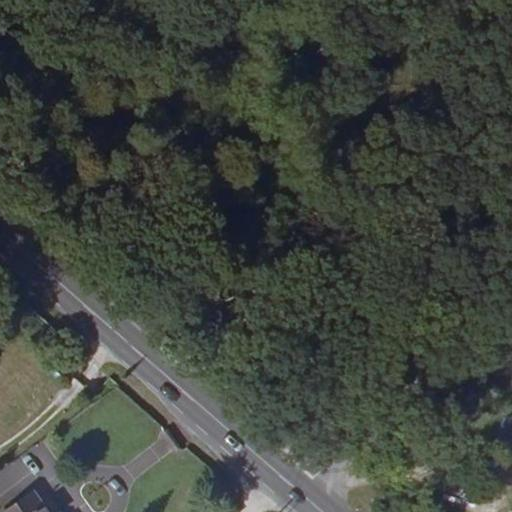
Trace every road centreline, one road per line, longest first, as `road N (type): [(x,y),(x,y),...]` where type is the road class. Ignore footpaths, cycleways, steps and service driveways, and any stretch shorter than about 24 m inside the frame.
road 1 (primary): [(284,481),(0,236)]
road 2 (unclassified): [(511,316),(284,481)]
